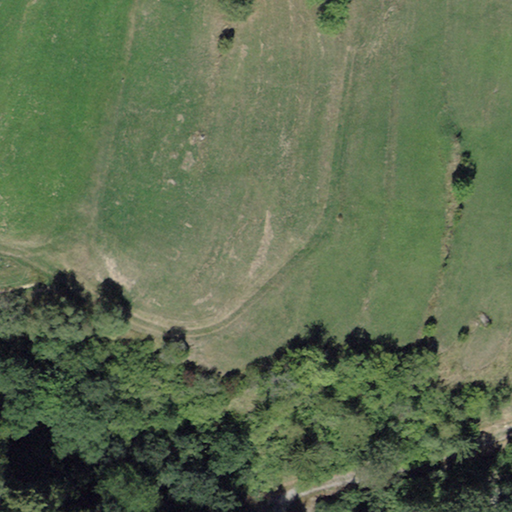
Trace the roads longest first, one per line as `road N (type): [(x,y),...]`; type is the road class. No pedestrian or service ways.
road 1 (track): [(0,248),(23,252),(145,322),(201,332),(242,308),(333,215),(361,0)]
road 2 (track): [(288,511),(511,431)]
